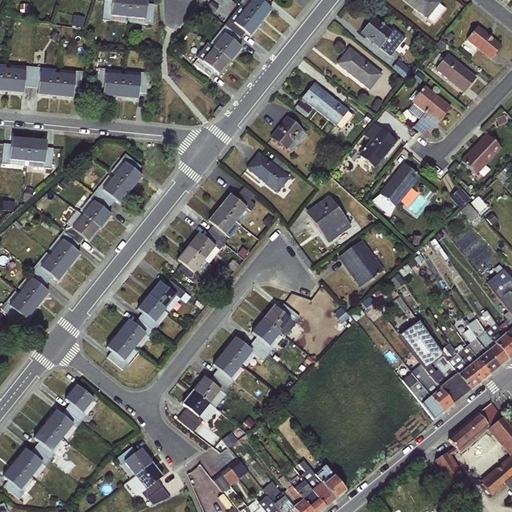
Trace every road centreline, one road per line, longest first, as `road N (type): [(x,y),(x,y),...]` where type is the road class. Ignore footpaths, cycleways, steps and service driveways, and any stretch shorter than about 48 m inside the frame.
road 1 (residential): [(54,344),(211,147)]
road 2 (residential): [(338,511),(511,367)]
road 3 (residential): [(294,269),(282,263),(244,283),(143,409)]
road 4 (residential): [(0,113),(150,129),(211,147)]
road 5 (residential): [(211,147),(329,0)]
road 6 (residential): [(511,72),(424,152),(432,160)]
